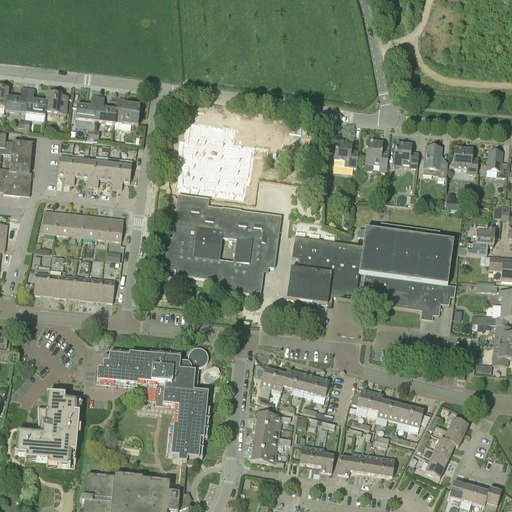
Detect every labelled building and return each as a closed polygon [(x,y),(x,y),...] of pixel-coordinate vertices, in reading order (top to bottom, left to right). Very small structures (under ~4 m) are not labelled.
[(5,113),(8,91),(0,89),(0,109),(5,110),(5,113)] [(7,100),(8,91),(5,113),(25,116),(28,91),(21,90),(20,101),(7,100)] [(45,118),(45,115),(46,104),(33,103),(34,92),(28,91),(25,116),(45,118)] [(45,115),(65,117),(67,99),(58,98),(58,97),(47,95),(46,104),(45,115)] [(95,124),(98,99),(91,98),(90,109),(77,108),(75,122),(95,124)] [(115,125),(116,112),(103,111),(104,100),(98,99),(95,124),(115,126),(115,125)] [(121,126),(138,128),(140,108),(124,106),(125,102),(118,101),(116,112),(115,125),(121,126)] [(182,141),(179,141),(174,175),(178,175),(176,191),(244,201),(245,185),(249,185),(252,158),(254,148),(233,145),(235,128),(185,121),(182,141)] [(92,144),(94,134),(88,133),(88,140),(86,139),(85,143),(92,144)] [(29,200),(31,180),(31,176),(29,176),(30,166),(32,146),(12,145),(5,144),(6,137),(0,136),(0,194),(3,195),(3,197),(19,199),(29,200)] [(347,143),(337,141),(336,152),(335,152),(334,163),(345,164),(344,169),(356,171),(358,157),(351,156),(352,147),(347,146),(347,143)] [(367,143),(364,167),(364,170),(364,172),(366,173),(369,173),(371,173),(372,172),(372,168),(379,169),(379,174),(386,175),(389,150),(388,150),(388,154),(381,153),(382,145),(367,143)] [(411,148),(395,146),(394,156),(395,156),(394,164),(402,165),(402,170),(417,171),(418,157),(410,156),(411,148)] [(425,149),(422,177),(438,179),(438,180),(446,181),(447,165),(440,165),(441,150),(425,149)] [(476,177),(478,162),(468,161),(469,152),(455,151),(453,171),(467,172),(466,176),(476,177)] [(502,155),(488,154),(486,173),(496,174),(496,180),(506,181),(507,169),(501,168),(502,155)] [(64,186),(68,187),(71,162),(59,161),(57,178),(64,179),(64,186)] [(71,162),(68,187),(74,187),(75,180),(81,180),(83,164),(71,162)] [(83,164),(81,180),(88,181),(88,189),(93,189),(95,165),(83,164)] [(98,182),(105,183),(107,166),(95,165),(93,189),(98,190),(98,182)] [(111,191),(117,192),(119,167),(107,166),(105,183),(112,184),(111,191)] [(129,186),(131,169),(119,167),(117,192),(121,192),(122,185),(129,186)] [(173,229),(172,239),(174,239),(174,241),(164,240),(160,271),(175,273),(174,278),(220,284),(221,278),(226,278),(225,282),(231,283),(229,294),(260,299),(263,273),(262,273),(262,270),(273,271),(278,241),(279,235),(269,234),(271,218),(240,214),(240,213),(240,214),(231,213),(231,218),(222,217),(223,211),(222,211),(222,212),(207,210),(208,202),(178,198),(176,213),(171,212),(169,228),(173,229)] [(448,198),(447,211),(458,211),(458,198),(448,198)] [(508,224),(509,207),(502,207),(502,208),(501,222),(501,223),(508,224)] [(42,236),(55,237),(57,216),(44,214),(42,236)] [(57,216),(55,237),(68,239),(70,217),(57,216)] [(70,217),(68,239),(81,240),(84,219),(70,217)] [(81,240),(94,242),(97,220),(84,219),(81,240)] [(97,220),(94,242),(108,243),(110,221),(97,220)] [(110,221),(108,243),(121,244),(123,223),(110,221)] [(363,240),(362,248),(358,277),(364,277),(362,292),(372,294),(371,307),(421,314),(420,320),(432,322),(432,318),(438,319),(440,307),(448,308),(450,300),(454,300),(455,289),(447,288),(452,249),(453,244),(438,242),(439,234),(380,226),(380,227),(371,226),(371,233),(364,232),(359,231),(358,240),(363,240)] [(466,246),(466,250),(466,258),(485,259),(486,252),(483,251),(483,249),(492,250),(494,232),(484,231),(484,233),(476,232),(475,247),(466,246)] [(318,306),(327,307),(328,299),(332,300),(346,246),(295,239),(292,260),(299,261),(297,271),(290,270),(286,302),(318,306)] [(346,246),(332,300),(355,303),(358,277),(362,248),(346,246)] [(511,261),(489,260),(488,272),(501,273),(500,284),(511,284),(511,261)] [(33,298),(46,299),(49,277),(35,276),(33,298)] [(49,277),(46,299),(59,300),(62,279),(49,277)] [(59,300),(73,302),(75,280),(62,279),(59,300)] [(75,280),(73,302),(86,303),(88,282),(75,280)] [(88,282),(86,303),(99,305),(101,283),(88,282)] [(101,283),(99,305),(112,306),(115,284),(101,283)] [(496,296),(497,288),(476,286),(476,294),(496,296)] [(501,301),(501,309),(511,309),(511,295),(498,294),(498,301),(501,301)] [(511,309),(501,309),(500,323),(511,323),(511,309)] [(476,319),(475,326),(495,328),(496,320),(476,319)] [(511,336),(509,336),(510,329),(495,328),(493,348),(511,349),(511,336)] [(7,346),(8,335),(0,334),(0,359),(9,361),(10,346),(7,346)] [(492,368),(507,369),(508,362),(511,361),(511,349),(493,348),(493,356),(492,368)] [(188,360),(188,362),(139,357),(139,360),(109,357),(109,360),(103,359),(103,368),(108,369),(108,373),(97,372),(96,385),(137,389),(137,386),(157,387),(155,408),(169,410),(169,408),(178,409),(176,428),(173,428),(172,440),(174,440),(172,464),(181,465),(180,480),(185,481),(185,472),(186,467),(195,468),(195,462),(198,462),(200,442),(203,442),(206,411),(205,411),(206,396),(195,395),(196,388),(193,387),(195,371),(197,371),(199,371),(200,371),(202,371),(203,370),(205,369),(206,367),(207,366),(207,364),(208,363),(208,361),(208,359),(207,357),(206,356),(205,355),(204,353),(202,353),(201,352),(199,352),(197,351),(196,352),(194,352),(192,353),(191,354),(190,355),(189,357),(188,359),(188,360)] [(259,389),(270,391),(275,374),(264,372),(259,389)] [(286,373),(285,377),(282,389),(283,390),(293,392),(297,375),(286,373)] [(282,389),(285,377),(275,374),(270,391),(281,394),(283,390),(282,389)] [(293,392),(303,395),(308,378),(297,375),(293,392)] [(303,395),(314,398),(318,381),(308,378),(303,395)] [(318,381),(314,398),(324,401),(329,384),(318,381)] [(354,395),(350,407),(357,409),(356,409),(367,412),(372,395),(361,393),(360,397),(354,395)] [(38,436),(35,436),(17,435),(16,445),(15,457),(25,458),(25,462),(47,464),(46,468),(69,470),(70,454),(75,455),(76,450),(80,407),(80,405),(81,398),(65,397),(47,395),(47,397),(46,397),(46,399),(47,399),(46,413),(38,412),(38,410),(37,410),(38,436)] [(372,395),(367,412),(378,415),(381,403),(382,398),(372,395)] [(392,406),(391,406),(381,403),(378,415),(376,420),(387,423),(392,406)] [(402,409),(392,406),(387,423),(397,425),(398,425),(402,409)] [(413,411),(402,409),(398,425),(397,425),(396,431),(407,434),(409,428),(408,428),(413,411)] [(423,414),(413,411),(408,428),(409,428),(419,431),(423,414)] [(277,447),(290,449),(291,442),(278,440),(281,423),(290,424),(291,420),(281,419),(257,416),(256,422),(253,421),(252,434),(255,434),(253,446),(250,445),(248,458),(251,458),(250,464),(274,468),(283,470),(284,465),(275,464),(277,447)] [(431,425),(435,427),(439,420),(435,418),(431,425)] [(306,430),(307,422),(298,420),(297,428),(306,430)] [(468,428),(453,421),(448,433),(463,439),(468,428)] [(432,434),(435,427),(431,425),(427,431),(432,434)] [(458,451),(463,439),(448,433),(443,443),(443,444),(454,449),(458,451)] [(449,460),(454,449),(443,444),(443,443),(439,442),(434,453),(449,460)] [(310,468),(320,470),(322,457),(323,458),(324,453),(323,453),(324,447),(313,445),(312,451),(310,468)] [(421,455),(424,448),(420,446),(416,453),(421,455)] [(310,468),(312,451),(302,449),(299,467),(310,468)] [(434,453),(429,464),(444,471),(449,460),(434,453)] [(320,475),(331,476),(334,459),(323,458),(322,457),(320,470),(320,475)] [(349,474),(360,476),(362,458),(351,457),(350,462),(351,462),(349,474)] [(360,476),(370,477),(373,460),(362,458),(360,476)] [(340,460),(337,477),(348,479),(349,474),(351,462),(350,462),(340,460)] [(370,477),(380,479),(381,479),(384,462),(373,460),(370,477)] [(417,463),(412,461),(409,468),(413,470),(417,463)] [(394,463),(384,462),(381,479),(392,481),(394,463)] [(439,482),(444,471),(429,464),(424,475),(439,482)] [(184,496),(185,481),(180,480),(179,496),(168,495),(169,485),(161,484),(160,487),(150,486),(150,483),(142,482),(142,480),(133,479),(133,482),(123,481),(123,478),(114,478),(114,480),(106,479),(105,482),(95,481),(95,478),(86,477),(84,499),(82,499),(81,499),(80,500),(80,501),(79,501),(79,502),(80,503),(81,504),(84,504),(83,511),(181,511),(190,508),(191,510),(192,509),(189,504),(188,501),(188,499),(188,496),(187,496),(187,497),(184,496)] [(449,500),(460,503),(465,488),(453,484),(449,500)] [(472,507),(476,491),(465,488),(460,503),(472,507)] [(484,506),(488,495),(476,491),(472,507),(484,510),(485,506),(484,506)] [(501,494),(489,491),(488,495),(484,506),(485,506),(496,510),(501,494)]
